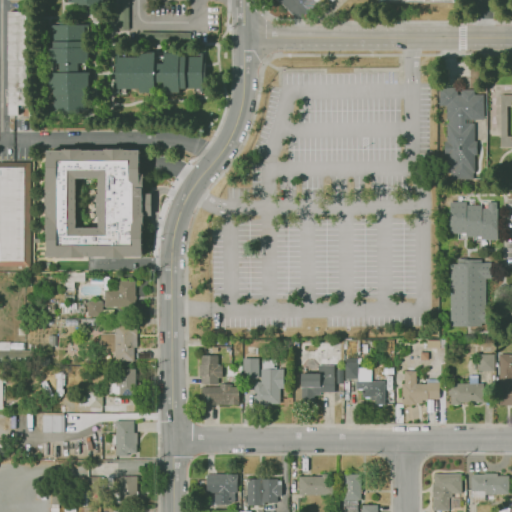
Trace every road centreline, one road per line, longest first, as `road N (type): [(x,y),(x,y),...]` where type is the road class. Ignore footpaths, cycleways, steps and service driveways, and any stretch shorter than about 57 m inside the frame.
road 1 (residential): [(173,511),(170,253),(190,191),(237,116),(243,39)]
road 2 (residential): [(511,439),(172,441)]
road 3 (tertiary): [(511,39),(243,39)]
